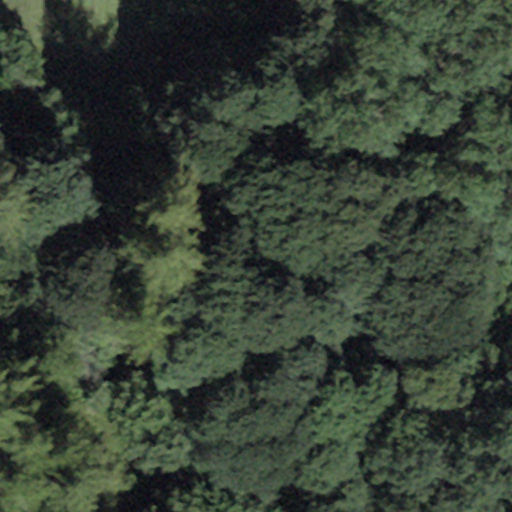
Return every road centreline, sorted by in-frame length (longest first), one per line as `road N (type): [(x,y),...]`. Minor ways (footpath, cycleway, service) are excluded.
road 1 (track): [(457,511),(445,454),(305,254)]
road 2 (track): [(305,254),(282,0)]
